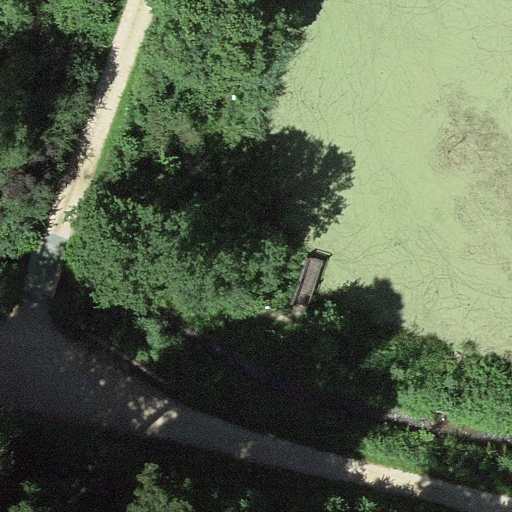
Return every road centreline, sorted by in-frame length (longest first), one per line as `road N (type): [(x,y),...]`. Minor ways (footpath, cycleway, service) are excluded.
road 1 (track): [(511,511),(273,457),(28,352),(0,358)]
road 2 (track): [(28,352),(147,0)]
